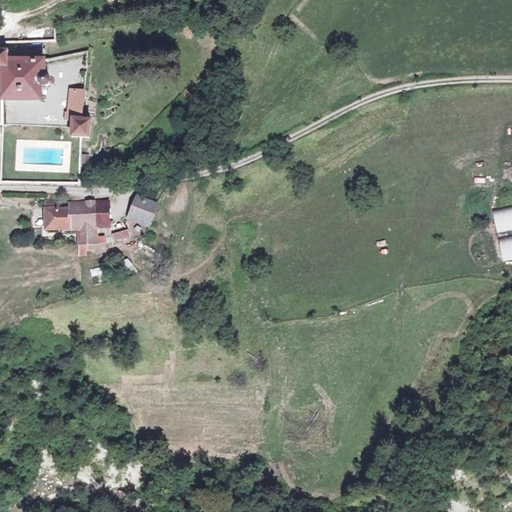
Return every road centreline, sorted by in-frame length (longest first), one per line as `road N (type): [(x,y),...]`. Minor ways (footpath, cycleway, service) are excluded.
road 1 (track): [(120,193),(242,162),(383,93),(511,79)]
road 2 (track): [(12,28),(88,10),(201,0)]
road 3 (residential): [(120,193),(0,189)]
